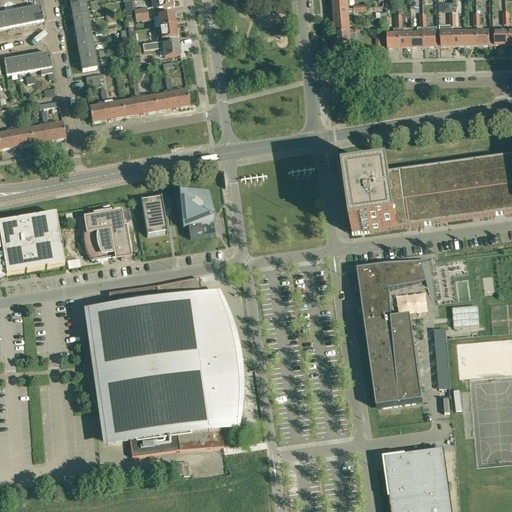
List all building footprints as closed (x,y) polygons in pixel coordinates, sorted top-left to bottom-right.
[(27,0),(22,0),(9,4),(11,13),(30,9),(27,0)] [(84,0),(69,0),(72,11),(86,9),(84,0)] [(173,2),(172,0),(155,0),(157,11),(173,8),(173,7),(174,7),(174,2),(173,2)] [(346,0),(332,0),(334,12),(348,11),(346,0)] [(443,5),(439,5),(439,14),(452,14),(452,4),(443,5)] [(348,11),(334,12),(335,24),(349,23),(355,22),(354,13),(360,13),(360,7),(353,8),(353,10),(348,11)] [(30,9),(11,13),(14,24),(32,20),(30,9)] [(88,21),(86,9),(72,11),(74,24),(88,21)] [(160,29),(176,27),(175,20),(176,20),(175,15),(175,16),(174,14),(158,17),(160,29)] [(91,34),(88,21),(74,24),(76,36),(91,34)] [(477,34),(478,48),(489,47),(489,48),(491,48),(491,47),(490,47),(490,43),(490,42),(489,42),(489,33),(483,34),(483,27),(480,27),(480,21),(473,21),(474,28),(477,28),(477,34)] [(350,35),(349,23),(335,24),(336,36),(350,35)] [(399,36),(400,50),(412,50),(412,36),(404,36),(404,30),(402,30),(402,24),(396,24),(396,30),(399,30),(399,36)] [(176,27),(160,29),(155,30),(157,42),(178,39),(178,38),(179,38),(178,33),(177,33),(176,27)] [(442,49),(453,48),(453,35),(448,35),(447,27),(439,27),(439,36),(441,36),(441,44),(441,49),(440,49),(442,49)] [(424,29),(424,35),(424,49),(436,49),(437,49),(436,49),(436,44),(436,35),(437,35),(437,28),(436,28),(426,29),(426,30),(424,29)] [(412,36),(412,50),(424,49),(424,35),(424,29),(420,29),(417,29),(417,35),(412,36)] [(393,30),(393,36),(387,36),(387,50),(400,50),(399,36),(399,30),(396,30),(393,30)] [(135,33),(128,34),(131,47),(137,46),(135,33)] [(495,47),(506,47),(506,33),(494,33),(494,34),(494,42),(495,47),(494,47),(495,47)] [(78,49),(93,46),(91,34),(76,36),(78,49)] [(336,36),(336,43),(337,48),(343,48),(343,52),(351,51),(350,40),(362,39),(362,34),(355,35),(350,35),(336,36)] [(453,48),(466,48),(465,34),(453,35),(453,48)] [(465,34),(466,48),(478,48),(477,34),(465,34)] [(180,56),(178,43),(163,46),(162,43),(142,46),(143,53),(159,51),(159,50),(163,50),(165,58),(180,56)] [(95,59),(93,46),(78,49),(81,61),(95,59)] [(97,70),(95,59),(81,61),(83,73),(97,70)] [(37,61),(19,65),(20,76),(39,72),(37,61)] [(39,72),(20,76),(22,86),(41,83),(39,72)] [(102,77),(86,79),(87,85),(99,83),(99,81),(103,81),(102,77)] [(41,83),(22,86),(24,97),(43,94),(41,83)] [(165,97),(155,98),(158,114),(167,112),(171,111),(179,110),(190,108),(187,93),(179,94),(179,92),(165,94),(165,97)] [(146,116),(158,114),(155,98),(146,100),(145,97),(133,99),(134,102),(122,104),(125,120),(135,118),(135,117),(146,115),(146,116)] [(99,108),(89,110),(92,125),(102,123),(106,122),(114,121),(125,120),(122,104),(114,106),(113,103),(99,105),(99,108)] [(65,141),(63,125),(54,127),(53,124),(40,126),(40,129),(31,131),(34,146),(43,145),(43,144),(54,142),(55,142),(55,143),(65,141)] [(31,131),(21,133),(20,130),(7,132),(7,135),(0,136),(0,145),(1,152),(11,150),(22,148),(34,146),(31,131)] [(511,156),(345,180),(352,236),(511,213),(511,156)] [(183,229),(187,228),(189,241),(215,237),(214,229),(211,229),(206,226),(213,225),(208,194),(178,199),(183,229)] [(147,237),(166,234),(166,235),(167,235),(161,198),(160,198),(160,199),(141,202),(141,201),(140,201),(147,238),(147,237)] [(93,217),(83,219),(85,231),(86,235),(83,235),(83,243),(84,246),(85,250),(85,253),(87,257),(89,260),(91,263),(98,262),(120,258),(120,261),(131,259),(126,228),(124,228),(121,213),(95,215),(93,215),(93,217)] [(0,280),(2,279),(6,277),(64,267),(55,216),(0,225),(0,280)] [(79,260),(67,262),(68,271),(81,269),(79,260)] [(425,262),(425,261),(357,271),(377,411),(423,404),(411,320),(392,323),(389,292),(425,282),(427,287),(428,287),(421,263),(425,262)] [(129,440),(129,442),(132,459),(179,453),(223,449),(220,429),(231,427),(232,416),(233,404),(233,380),(232,368),(232,366),(235,365),(236,364),(237,363),(237,362),(237,361),(237,360),(237,359),(236,359),(235,358),(234,358),(233,358),(230,358),(228,344),(225,333),(221,321),(217,310),(213,299),(202,300),(199,280),(156,289),(109,295),(111,315),(92,318),(97,352),(88,354),(87,365),(87,376),(89,388),(92,398),(96,409),(105,408),(110,443),(129,440)] [(477,308),(452,310),(454,329),(479,327),(477,308)] [(405,457),(404,457),(383,460),(385,470),(389,500),(390,511),(452,511),(444,452),(405,457)]
